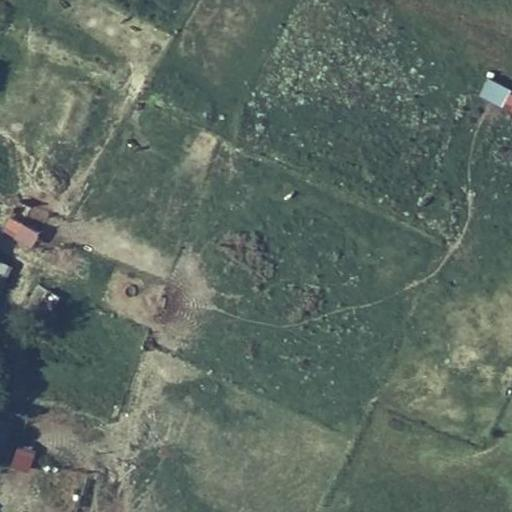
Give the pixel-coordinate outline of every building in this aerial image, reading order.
[(226,11),(223,23),(243,29),(247,17),(226,11)] [(478,95),(511,108),(511,88),(485,77),(478,95)] [(19,197),(13,213),(41,223),(47,207),(19,197)] [(10,213),(3,229),(35,242),(42,225),(10,213)] [(0,284),(10,264),(0,258),(0,284)] [(51,311),(59,291),(44,285),(36,305),(51,311)] [(27,469),(35,447),(16,440),(8,462),(27,469)]
